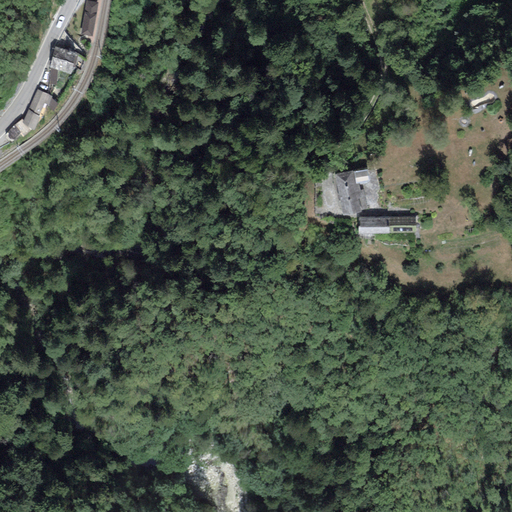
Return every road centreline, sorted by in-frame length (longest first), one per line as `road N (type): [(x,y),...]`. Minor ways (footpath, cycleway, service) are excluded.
road 1 (residential): [(354,0),(365,76),(328,166)]
road 2 (secondary): [(71,0),(0,127)]
